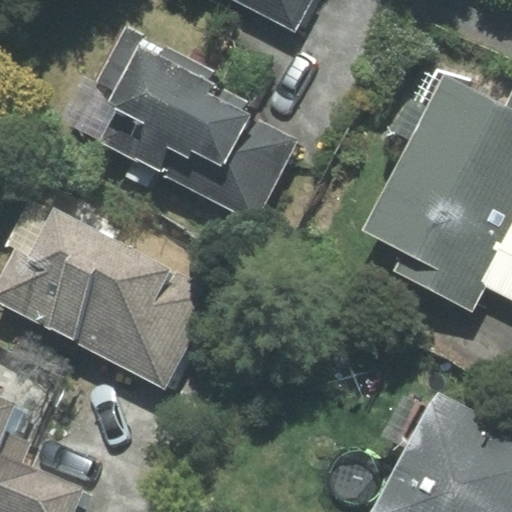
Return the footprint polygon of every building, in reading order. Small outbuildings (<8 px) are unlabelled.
[(251,0),(313,31),(328,0),(251,0)] [(139,91),(114,137),(272,223),(310,152),(276,133),(289,109),(139,27),(112,76),(139,91)] [(511,83),(459,56),(416,140),(436,150),(394,232),(428,250),(415,274),(493,314),(504,294),(511,297),(511,83)] [(50,189),(0,285),(0,291),(189,389),(241,288),(50,189)] [(54,400),(0,377),(0,507),(11,511),(102,511),(110,493),(29,459),(54,400)] [(511,511),(511,412),(476,394),(467,412),(450,403),(447,409),(421,395),(399,438),(441,459),(413,511),(402,511),(398,509),(396,511),(511,511)]
